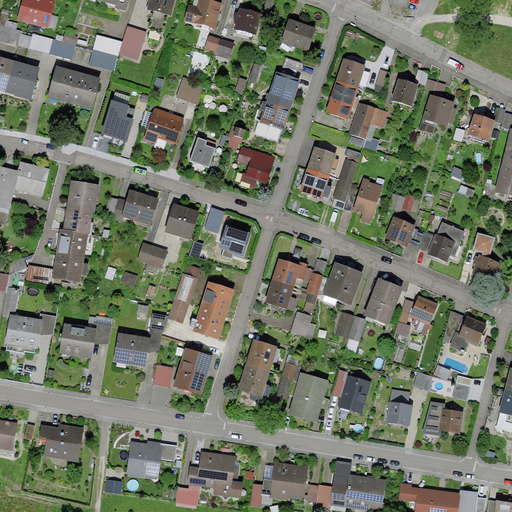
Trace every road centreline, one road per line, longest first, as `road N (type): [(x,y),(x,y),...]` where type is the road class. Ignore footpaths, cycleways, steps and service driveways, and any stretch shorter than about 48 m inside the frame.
road 1 (residential): [(208,426),(467,470)]
road 2 (residential): [(511,311),(272,217)]
road 3 (residential): [(272,217),(60,152)]
road 4 (residential): [(343,7),(272,217)]
road 5 (residential): [(272,217),(208,426)]
road 6 (residential): [(0,390),(208,426)]
road 7 (residential): [(343,7),(511,87)]
road 8 (residential): [(511,313),(467,470)]
